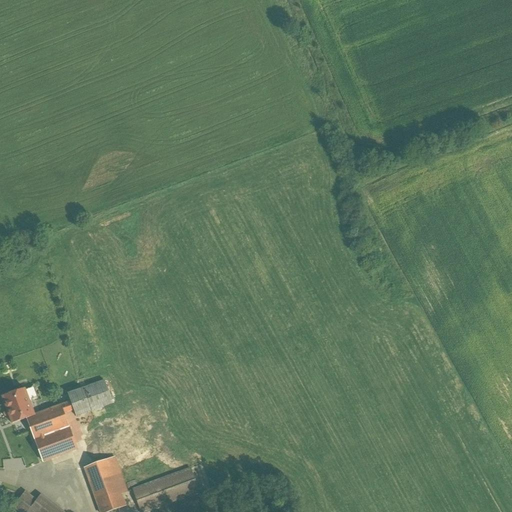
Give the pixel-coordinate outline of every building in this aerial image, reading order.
[(71,402),(35,415),(12,424),(29,468),(78,450),(65,414),(74,411),(76,417),(90,411),(113,403),(105,381),(68,395),(71,402)] [(2,397),(12,424),(35,415),(25,389),(2,397)] [(115,457),(84,468),(100,511),(111,511),(126,507),(121,495),(128,493),(127,491),(115,457)] [(191,469),(135,490),(143,511),(154,511),(201,494),(191,469)] [(36,502),(25,493),(14,507),(20,511),(60,511),(40,496),(36,502)]
